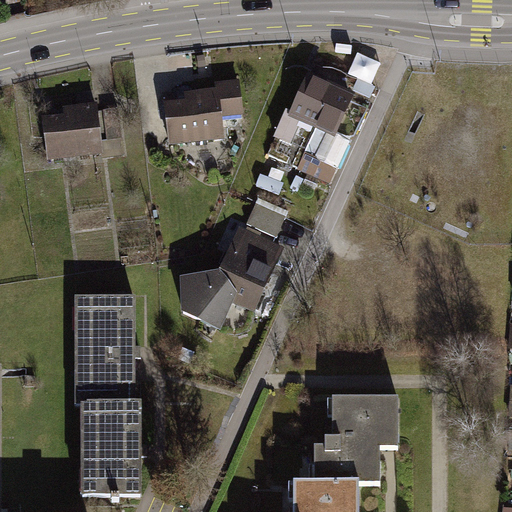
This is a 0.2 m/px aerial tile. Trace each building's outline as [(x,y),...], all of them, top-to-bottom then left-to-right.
[(362,50),(352,71),(374,81),(384,59),(362,50)] [(364,88),(312,65),(270,161),(299,173),(315,137),(338,147),(364,88)] [(168,100),(170,144),(225,142),(224,127),(243,126),(241,77),(213,78),(214,88),(185,89),(185,100),(168,100)] [(43,122),(46,164),(103,160),(100,107),(63,110),(63,121),(43,122)] [(289,247),(245,231),(226,282),(187,286),(183,323),(215,346),(242,305),(265,313),(289,247)] [(137,306),(76,307),(76,403),(83,403),(137,403),(137,306)] [(396,403),(324,402),(323,446),(309,446),(308,490),(356,490),(374,490),(374,454),(395,454),(396,403)] [(83,403),(83,504),(137,504),(137,403),(83,403)] [(308,490),(286,490),(285,511),(355,511),(356,490),(308,490)]
